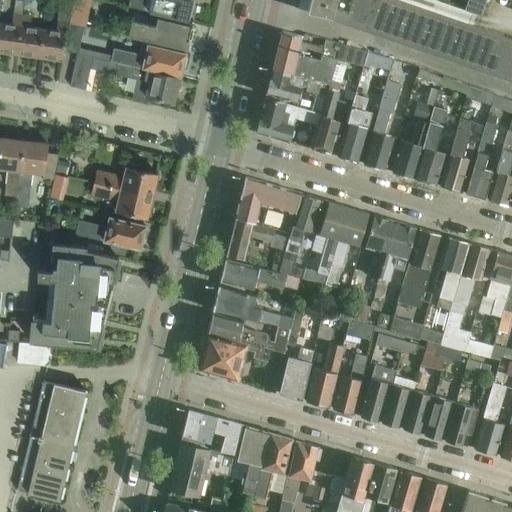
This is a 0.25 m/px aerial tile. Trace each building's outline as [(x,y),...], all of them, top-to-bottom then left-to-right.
[(131,0),(129,9),(148,13),(189,22),(193,3),(197,1),(198,1),(198,0),(131,0)] [(511,39),(394,0),(311,0),(309,13),(333,19),(332,21),(511,82),(511,39)] [(0,51),(14,54),(20,15),(11,14),(10,24),(0,23),(0,51)] [(29,16),(20,15),(14,54),(35,56),(39,29),(27,27),(29,16)] [(130,22),(127,36),(185,50),(187,40),(190,40),(192,30),(190,29),(191,27),(155,18),(153,27),(130,22)] [(59,60),(61,49),(61,47),(65,22),(56,20),(54,31),(43,29),(39,57),(59,60)] [(76,53),(83,26),(68,22),(61,47),(61,49),(76,53)] [(302,42),(303,38),(282,32),(272,70),(329,84),(337,59),(324,55),(325,48),(302,42)] [(365,65),(369,53),(341,45),(337,60),(364,68),(365,65)] [(113,50),(110,61),(116,63),(178,78),(181,67),(184,68),(186,58),(183,57),(184,55),(146,46),(144,57),(113,50)] [(83,89),(91,57),(76,53),(68,86),(83,89)] [(391,72),(395,61),(369,53),(365,65),(391,72)] [(172,103),(178,78),(116,63),(113,74),(135,80),(132,92),(144,95),(144,96),(172,103)] [(444,76),(420,68),(415,79),(439,88),(444,76)] [(306,92),(326,97),(327,90),(329,84),(272,70),(266,95),(297,103),(302,86),(307,88),(306,92)] [(464,85),(451,80),(448,88),(462,93),(464,85)] [(402,86),(388,81),(364,164),(385,170),(394,137),(385,135),(391,114),(394,115),(402,86)] [(479,102),(482,91),(470,87),(467,98),(479,102)] [(338,93),(327,90),(326,97),(311,148),(331,154),(338,156),(348,124),(340,121),(344,104),(336,102),(338,93)] [(369,99),(356,95),(348,124),(338,156),(358,162),(368,128),(362,126),(369,99)] [(260,134),(289,143),(293,126),(282,123),(287,104),(265,99),(258,130),(260,134)] [(434,107),(429,124),(414,178),(437,185),(446,153),(436,151),(447,111),(434,107)] [(414,178),(429,124),(419,120),(412,143),(402,140),(393,172),(414,178)] [(460,120),(457,129),(441,186),(462,192),(471,160),(464,157),(471,133),(473,124),(460,120)] [(498,123),(487,120),(466,194),(485,199),(493,170),(485,167),(498,123)] [(511,166),(511,132),(509,132),(489,200),(509,206),(511,193),(511,175),(510,175),(511,166)] [(16,196),(22,141),(0,138),(0,168),(6,169),(3,194),(16,196)] [(47,144),(22,141),(16,196),(15,206),(27,207),(31,172),(42,173),(43,173),(46,153),(47,144)] [(52,180),(58,155),(46,153),(43,173),(42,173),(41,179),(52,180)] [(96,170),(93,182),(150,195),(155,174),(139,170),(137,165),(132,164),(127,168),(125,167),(122,176),(96,170)] [(245,178),(235,219),(272,228),(291,233),(302,194),(293,191),(245,178)] [(145,217),(150,195),(93,182),(91,194),(118,201),(115,210),(145,217)] [(302,194),(291,233),(286,251),(281,273),(287,275),(302,279),(304,279),(306,272),(294,268),(304,230),(312,232),(321,199),(302,194)] [(326,285),(348,208),(328,202),(319,234),(328,236),(318,273),(306,270),(306,272),(304,279),(326,285)] [(368,213),(348,208),(326,285),(336,289),(350,243),(358,245),(368,213)] [(379,278),(396,221),(374,215),(365,247),(375,250),(368,274),(379,278)] [(105,227),(77,221),(74,233),(138,248),(140,239),(143,237),(145,231),(143,228),(143,225),(108,216),(105,227)] [(8,262),(12,219),(0,217),(0,236),(9,237),(8,250),(0,249),(0,259),(7,260),(7,261),(8,262)] [(270,247),(286,251),(291,233),(272,228),(235,219),(227,255),(244,260),(250,237),(271,243),(270,247)] [(416,227),(396,221),(379,278),(391,281),(397,257),(406,260),(416,227)] [(51,228),(41,226),(40,235),(49,236),(51,228)] [(419,228),(400,295),(421,301),(441,235),(419,228)] [(450,311),(470,243),(449,237),(439,268),(447,270),(445,277),(436,307),(450,311)] [(9,317),(9,321),(7,339),(96,348),(109,294),(117,257),(85,250),(85,246),(53,243),(51,269),(36,268),(35,278),(36,278),(35,285),(32,319),(9,317)] [(491,249),(470,243),(450,311),(463,315),(464,311),(471,289),(474,278),(486,281),(490,278),(498,251),(491,249)] [(502,317),(511,281),(511,255),(498,251),(490,278),(485,297),(495,299),(491,314),(502,317)] [(225,260),(220,281),(254,290),(256,281),(284,287),(299,291),(302,279),(287,275),(281,273),(225,260)] [(511,281),(502,317),(498,331),(507,334),(511,316),(511,281)] [(253,309),(256,297),(256,296),(219,287),(218,292),(217,292),(214,305),(215,305),(214,310),(255,321),(279,327),(291,330),(293,320),(282,317),(282,316),(253,309)] [(295,347),(299,332),(302,321),(305,309),(296,307),(293,320),(291,330),(288,340),(287,345),(295,347)] [(242,328),(244,321),(213,313),(211,321),(208,334),(265,347),(273,349),(274,350),(285,353),(287,345),(288,340),(291,330),(279,327),(275,341),(266,339),(268,335),(242,328)] [(422,330),(423,328),(393,320),(389,332),(419,340),(422,330)] [(370,341),(374,328),(350,321),(346,335),(370,341)] [(440,345),(443,335),(422,330),(419,340),(435,344),(440,345)] [(465,351),(468,339),(444,333),(443,335),(440,345),(448,347),(461,351),(465,351)] [(271,362),(274,350),(273,349),(265,347),(208,334),(199,370),(238,382),(246,349),(256,352),(255,358),(271,362)] [(490,358),(493,345),(468,339),(465,351),(469,353),(490,358)] [(401,352),(404,343),(391,340),(388,349),(401,352)] [(414,356),(417,347),(404,343),(401,352),(414,356)] [(446,356),(448,347),(440,345),(435,344),(433,353),(446,356)] [(329,408),(343,348),(331,345),(324,371),(314,368),(306,401),(329,408)] [(374,346),(373,360),(384,361),(385,346),(374,346)] [(459,360),(461,351),(448,347),(446,356),(459,360)] [(302,400),(314,352),(300,348),(297,359),(289,357),(280,394),(302,400)] [(354,414),(366,357),(355,354),(350,378),(340,376),(333,409),(354,414)] [(478,372),(481,363),(467,359),(465,369),(478,372)] [(440,383),(444,367),(422,362),(418,378),(440,383)] [(382,423),(393,384),(392,384),(396,371),(375,365),(360,417),(382,423)] [(55,383),(42,380),(16,489),(29,492),(28,494),(40,497),(40,495),(44,496),(44,498),(56,500),(56,499),(59,499),(60,496),(61,496),(64,485),(62,484),(64,478),(65,478),(68,467),(67,466),(68,460),(70,460),(72,449),(71,448),(75,431),(77,431),(81,413),(80,412),(81,406),(83,406),(85,395),(84,394),(85,391),(82,390),(82,388),(71,386),(71,387),(67,386),(67,385),(55,382),(55,383)] [(403,429),(414,390),(393,384),(382,423),(403,429)] [(506,387),(493,384),(475,449),(496,455),(505,425),(496,422),(506,387)] [(424,435),(435,396),(414,390),(403,429),(424,435)] [(446,440),(456,402),(435,396),(424,435),(446,440)] [(467,447),(478,408),(456,402),(446,440),(467,447)] [(188,410),(182,434),(210,442),(213,431),(225,434),(221,452),(235,454),(242,425),(188,410)] [(511,414),(500,456),(511,459),(511,414)] [(254,497),(269,432),(247,426),(239,460),(248,463),(241,494),(254,497)] [(269,432),(254,497),(267,501),(269,491),(283,494),(288,475),(284,474),(293,439),(269,432)] [(208,449),(210,442),(182,434),(180,444),(208,449)] [(282,501),(278,511),(290,511),(293,504),(299,479),(309,481),(315,483),(318,470),(313,468),(315,460),(318,461),(321,450),(318,449),(318,447),(303,442),(303,443),(296,441),(288,475),(283,494),(282,501)] [(230,477),(235,454),(221,452),(208,449),(180,444),(169,489),(199,497),(205,473),(230,477)] [(333,474),(325,501),(338,505),(336,511),(360,511),(374,463),(352,456),(346,478),(333,474)] [(396,469),(374,463),(360,511),(372,511),(376,499),(387,502),(396,469)] [(315,483),(311,497),(325,501),(333,474),(318,470),(315,483)] [(401,471),(388,511),(401,511),(402,509),(412,511),(422,476),(401,471)] [(426,478),(415,511),(439,511),(448,484),(426,478)] [(486,511),(490,500),(488,499),(489,497),(468,491),(461,511),(486,511)] [(511,511),(511,506),(511,507),(506,505),(507,503),(491,498),(490,500),(486,511),(511,511)] [(222,511),(224,503),(213,500),(211,509),(222,511)]
